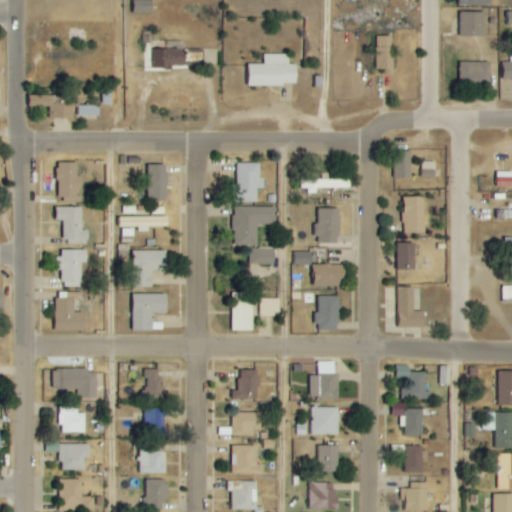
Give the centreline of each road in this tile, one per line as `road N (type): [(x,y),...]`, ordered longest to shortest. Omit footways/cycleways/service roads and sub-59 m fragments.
road 1 (residential): [(20,511),(13,0)]
road 2 (tertiary): [(21,346),(511,353)]
road 3 (residential): [(425,121),(391,124),(350,143),(14,145)]
road 4 (residential): [(372,511),(370,137)]
road 5 (residential): [(205,511),(206,146)]
road 6 (residential): [(455,352),(460,121)]
road 7 (residential): [(425,121),(425,0)]
